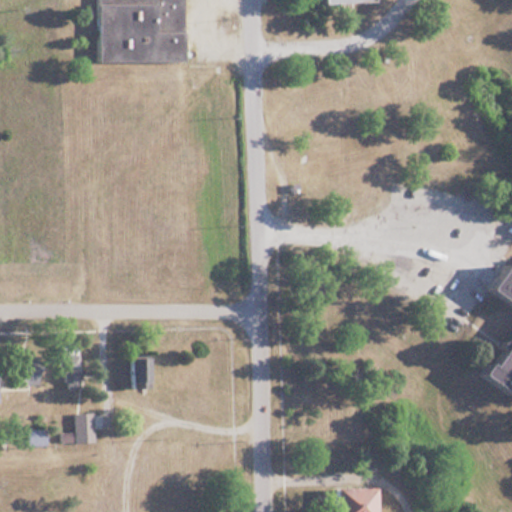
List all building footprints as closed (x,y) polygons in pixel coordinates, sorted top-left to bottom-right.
[(88,59),(175,60),(175,0),(89,0),(90,0),(88,0),(88,59)] [(511,276),(486,264),(473,291),(507,307),(472,377),(499,391),(511,363),(511,276)] [(52,348),(52,375),(60,375),(60,386),(73,386),(73,348),(52,348)] [(120,386),(139,386),(138,355),(120,355),(120,386)] [(1,365),(1,384),(32,384),(32,365),(1,365)] [(68,441),(87,441),(87,412),(68,412),(68,441)] [(41,443),(39,427),(20,429),(22,445),(41,443)] [(178,438),(147,438),(147,469),(178,469),(178,438)] [(321,511),(362,511),(362,486),(322,486),(321,511)]
